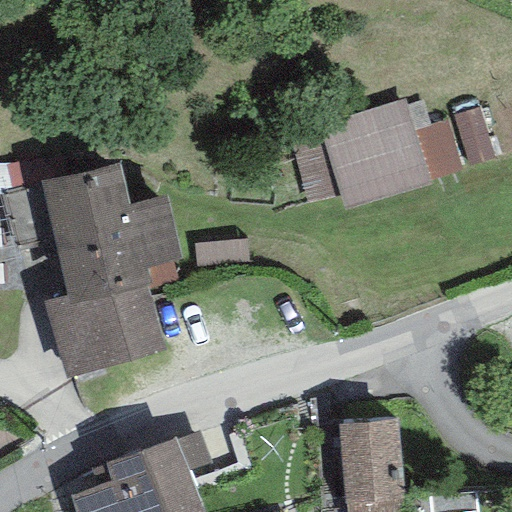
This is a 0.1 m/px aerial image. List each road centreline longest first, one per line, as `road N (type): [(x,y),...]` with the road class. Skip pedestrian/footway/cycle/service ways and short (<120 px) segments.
road 1 (residential): [(419,335),(166,410),(77,447)]
road 2 (residential): [(419,335),(459,425),(511,455)]
